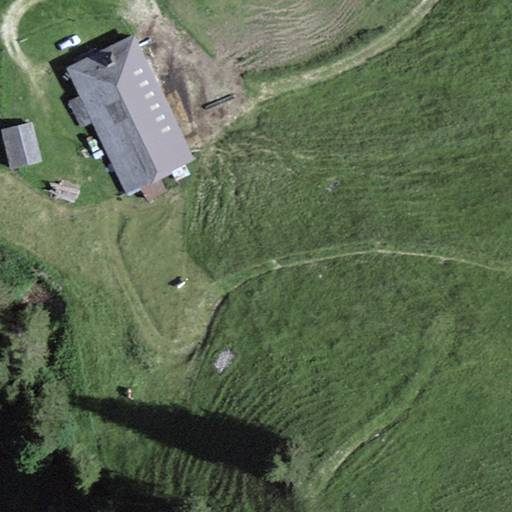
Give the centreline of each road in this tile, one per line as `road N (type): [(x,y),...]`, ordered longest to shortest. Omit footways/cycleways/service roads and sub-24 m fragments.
road 1 (track): [(147,0),(211,72),(291,85),(381,47),(433,0)]
road 2 (track): [(511,279),(349,266)]
